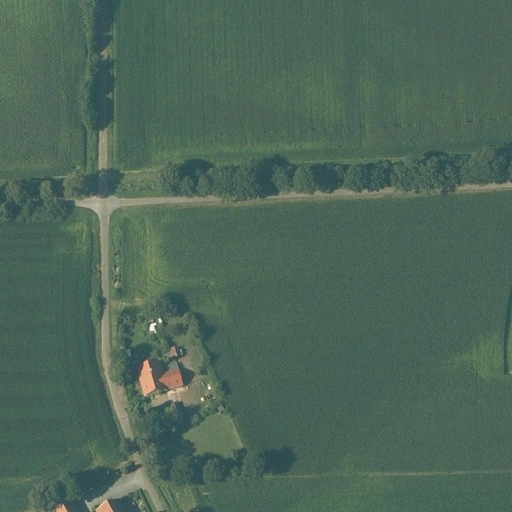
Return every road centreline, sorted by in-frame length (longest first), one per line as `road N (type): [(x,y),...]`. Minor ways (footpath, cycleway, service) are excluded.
road 1 (unclassified): [(103,203),(511,183)]
road 2 (unclassified): [(160,511),(107,363),(103,203)]
road 3 (unclassified): [(103,203),(99,0)]
